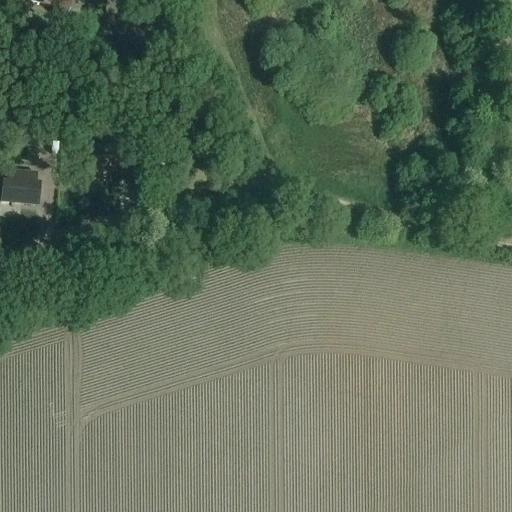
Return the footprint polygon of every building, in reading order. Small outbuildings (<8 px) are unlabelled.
[(29,0),(29,2),(56,9),(58,0),(29,0)] [(106,3),(103,38),(116,39),(115,46),(141,48),(144,16),(142,16),(142,13),(118,11),(118,4),(106,3)] [(158,101),(157,112),(172,114),(173,103),(158,101)] [(195,133),(160,129),(157,164),(191,167),(195,133)] [(114,173),(114,164),(122,164),(122,145),(112,145),(112,139),(101,139),(101,149),(86,149),(86,173),(114,173)] [(37,162),(38,152),(26,151),(25,162),(37,162)] [(38,186),(9,185),(8,207),(36,209),(38,186)]
